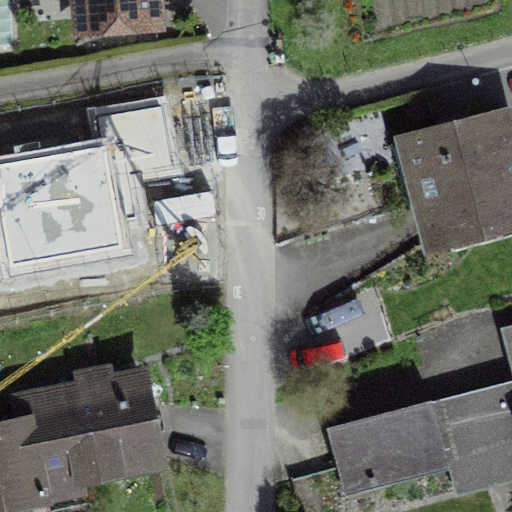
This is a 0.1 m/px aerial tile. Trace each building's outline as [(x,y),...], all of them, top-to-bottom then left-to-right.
[(81,0),(84,35),(151,32),(149,0),(81,0)] [(511,233),(511,138),(509,126),(406,150),(430,253),(511,233)] [(105,147),(0,164),(0,205),(10,263),(122,244),(105,147)] [(151,449),(138,385),(23,408),(36,472),(151,449)] [(511,393),(338,441),(353,498),(511,455),(511,393)] [(0,443),(0,511),(30,506),(18,440),(0,443)]
